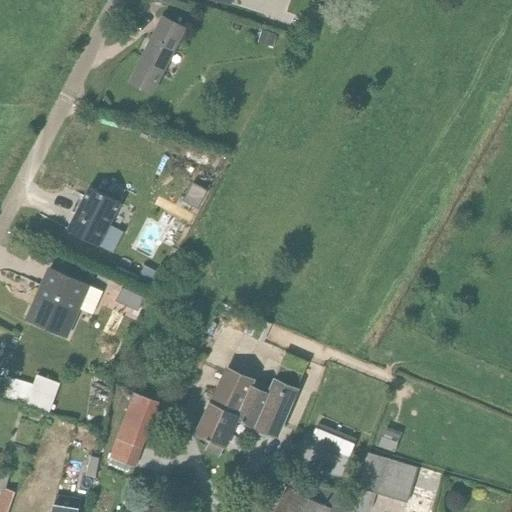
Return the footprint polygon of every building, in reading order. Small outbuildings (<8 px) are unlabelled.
[(217,32),(227,0),(174,0),(169,16),(217,32)] [(171,56),(147,44),(114,109),(138,120),(171,56)] [(174,224),(186,231),(195,214),(182,207),(174,224)] [(50,259),(84,276),(106,232),(73,215),(50,259)] [(89,318),(33,294),(19,327),(24,329),(14,351),(51,367),(64,337),(78,343),(89,318)] [(129,294),(122,307),(134,314),(141,300),(129,294)] [(109,312),(105,325),(127,333),(131,320),(109,312)] [(237,344),(229,362),(251,372),(259,354),(237,344)] [(212,396),(180,462),(194,469),(191,479),(205,487),(210,476),(213,477),(225,451),(264,467),(295,391),(274,382),(256,413),(212,396)] [(20,404),(9,434),(32,442),(43,413),(20,404)] [(0,411),(0,431),(7,433),(15,416),(0,411)] [(118,422),(94,487),(121,497),(144,431),(118,422)] [(308,452),(302,465),(339,482),(345,469),(308,452)] [(374,455),(367,475),(381,481),(385,472),(386,473),(390,462),(374,455)] [(355,481),(346,511),(401,511),(407,496),(355,481)] [(74,485),(70,506),(79,508),(82,495),(84,487),(74,485)] [(275,511),(302,511),(280,502),(275,511)]
